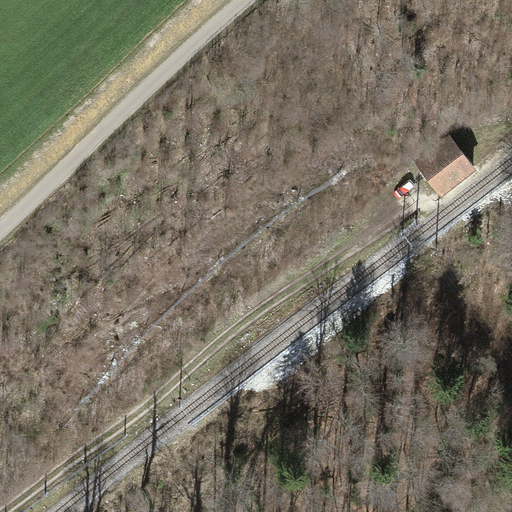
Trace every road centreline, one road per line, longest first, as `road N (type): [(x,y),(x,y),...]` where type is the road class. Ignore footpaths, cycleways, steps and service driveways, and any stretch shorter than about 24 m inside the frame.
road 1 (track): [(415,204),(235,327),(148,405),(2,511)]
road 2 (track): [(243,0),(0,231)]
